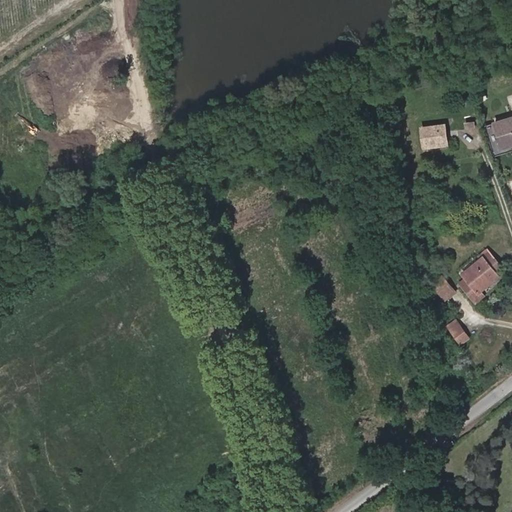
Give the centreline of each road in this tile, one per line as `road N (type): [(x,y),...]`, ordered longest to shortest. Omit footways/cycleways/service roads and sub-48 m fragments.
road 1 (track): [(284,511),(264,427),(150,149),(121,0)]
road 2 (unclassified): [(340,511),(511,382)]
